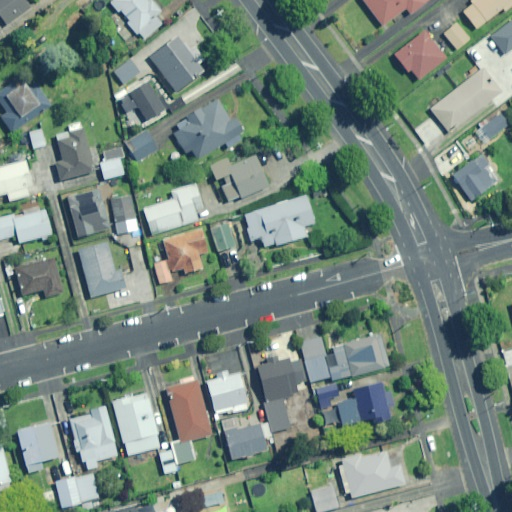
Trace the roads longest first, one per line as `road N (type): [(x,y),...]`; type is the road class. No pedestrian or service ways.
road 1 (residential): [(427,259),(0,373)]
road 2 (secondary): [(427,259),(366,143),(260,0)]
road 3 (secondary): [(498,511),(427,259)]
